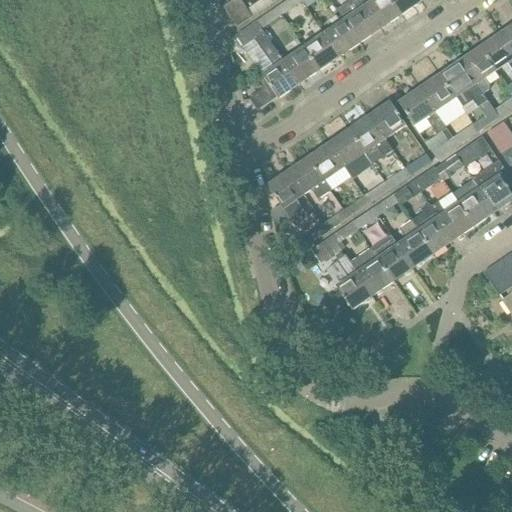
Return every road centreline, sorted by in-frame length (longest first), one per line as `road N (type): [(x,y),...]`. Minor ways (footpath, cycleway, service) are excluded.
road 1 (primary): [(302,511),(144,334),(0,124)]
road 2 (residential): [(426,393),(336,400),(306,385),(282,335),(234,146)]
road 3 (residential): [(234,146),(284,128),(481,0)]
road 4 (primary): [(213,511),(0,354)]
road 5 (residential): [(511,239),(462,274),(426,393)]
road 6 (residential): [(234,146),(197,0)]
